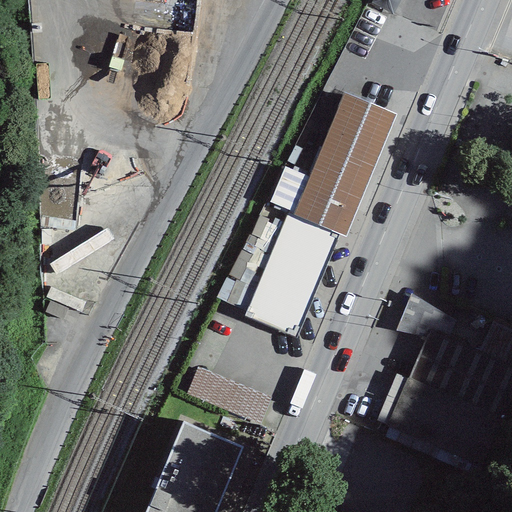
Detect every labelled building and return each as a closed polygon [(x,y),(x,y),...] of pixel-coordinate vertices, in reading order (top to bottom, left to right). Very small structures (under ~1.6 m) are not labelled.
[(293,213),(293,214),(338,233),(346,238),(395,115),(344,93),(308,176),(293,213)] [(268,203),(293,213),(308,176),(283,166),(268,203)] [(296,338),(338,233),(293,214),(288,213),(244,315),(296,338)] [(396,333),(426,339),(388,428),(484,468),(511,399),(511,330),(462,307),(455,323),(410,296),(396,333)] [(270,399),(196,368),(185,395),(259,426),(270,399)] [(213,511),(241,446),(182,422),(145,511),(213,511)]
